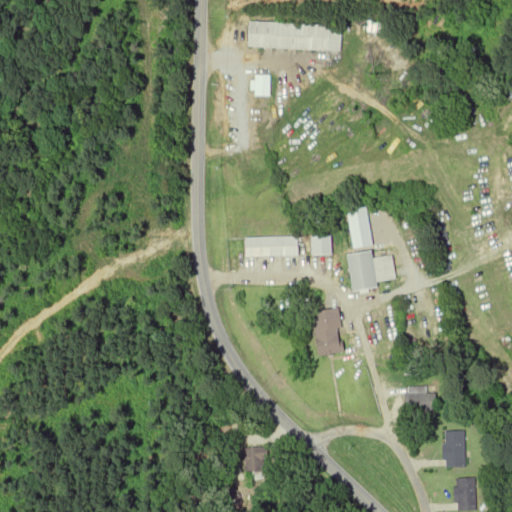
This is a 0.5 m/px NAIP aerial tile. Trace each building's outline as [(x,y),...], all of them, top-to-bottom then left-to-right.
[(345,24),(251,21),(250,47),(344,50),(345,24)] [(272,74),(255,74),(255,108),(272,108),(272,74)] [(299,255),(299,236),(247,236),(247,255),(299,255)] [(348,253),(354,288),(398,282),(394,255),(375,258),(374,249),(348,253)] [(321,356),(346,351),(339,307),(314,312),(321,356)] [(428,386),(408,386),(408,411),(439,411),(439,393),(428,393),(428,386)] [(466,467),(466,431),(445,431),(445,467),(466,467)] [(247,447),(247,472),(266,472),(266,447),(247,447)] [(457,511),(477,511),(477,478),(457,478),(457,511)] [(218,511),(218,496),(201,496),(201,511),(218,511)]
